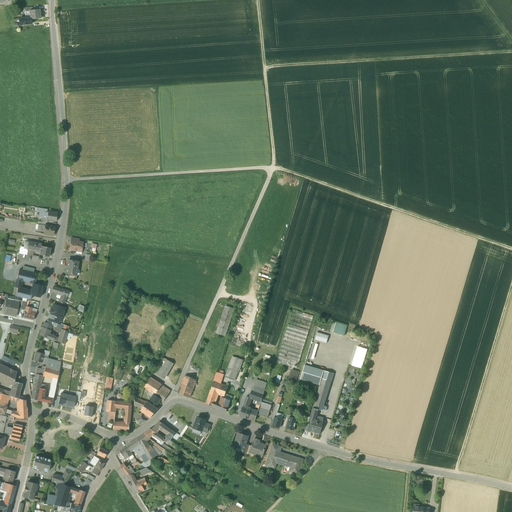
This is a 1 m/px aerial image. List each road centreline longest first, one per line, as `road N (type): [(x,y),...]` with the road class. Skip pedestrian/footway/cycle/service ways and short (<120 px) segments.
road 1 (residential): [(511,489),(353,457),(180,401),(118,439)]
road 2 (track): [(273,167),(174,401)]
road 3 (track): [(273,167),(511,249)]
road 4 (track): [(511,52),(264,67)]
road 5 (track): [(65,180),(273,167)]
road 6 (track): [(511,285),(455,477)]
road 7 (unclassified): [(59,90),(64,215)]
